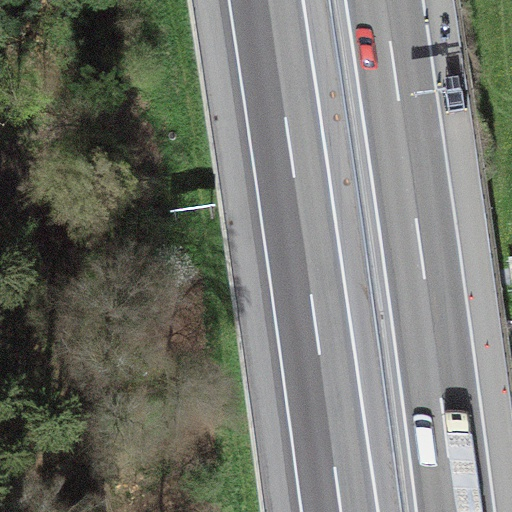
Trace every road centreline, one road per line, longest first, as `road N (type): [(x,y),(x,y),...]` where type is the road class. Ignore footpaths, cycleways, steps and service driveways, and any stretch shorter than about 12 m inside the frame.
road 1 (motorway): [(455,511),(383,0)]
road 2 (motorway): [(268,0),(340,511)]
road 3 (track): [(0,165),(44,134),(128,125)]
